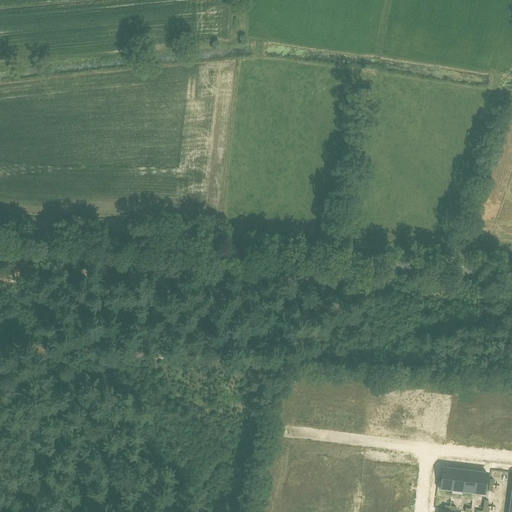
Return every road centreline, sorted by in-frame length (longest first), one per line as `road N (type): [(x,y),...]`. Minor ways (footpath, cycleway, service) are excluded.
road 1 (tertiary): [(511,275),(0,242)]
road 2 (residential): [(379,443),(386,393),(422,397),(415,447)]
